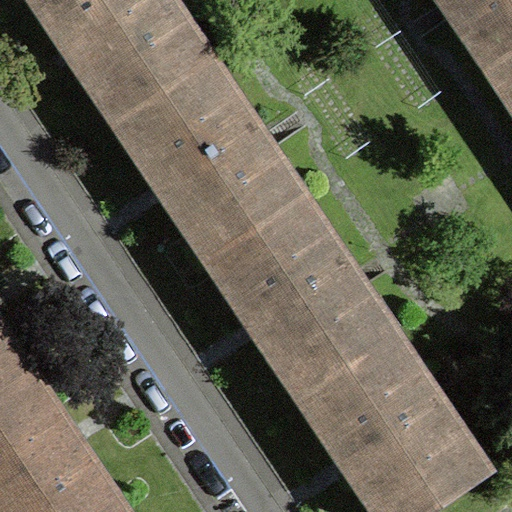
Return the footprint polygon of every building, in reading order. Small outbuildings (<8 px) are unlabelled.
[(116,119),(211,56),(172,0),(36,0),(66,45),(116,119)] [(511,0),(445,0),(489,64),(511,48),(511,0)] [(511,48),(489,64),(511,98),(511,48)] [(209,257),(303,193),(211,56),(116,119),(160,184),(209,257)] [(301,393),(395,330),(303,193),(209,257),(251,320),(301,393)] [(0,389),(31,368),(0,322),(0,389)] [(395,330),(301,393),(342,456),(380,511),(424,511),(488,469),(395,330)] [(69,426),(31,368),(0,389),(0,511),(100,511),(119,500),(69,426)] [(127,511),(119,500),(100,511),(127,511)]
